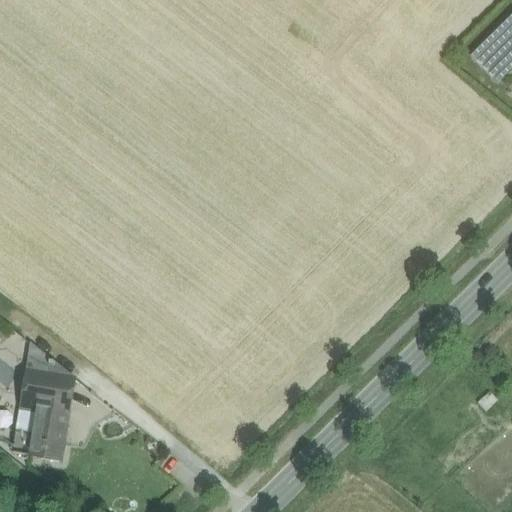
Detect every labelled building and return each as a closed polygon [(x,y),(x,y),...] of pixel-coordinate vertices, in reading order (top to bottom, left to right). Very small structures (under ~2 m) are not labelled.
[(511,16),(469,59),(496,87),(511,71),(511,16)] [(49,361),(31,347),(31,348),(32,348),(28,372),(47,376),(49,361)] [(74,380),(49,361),(47,376),(74,381),(74,380)] [(47,376),(28,372),(22,409),(37,411),(37,409),(68,415),(74,381),(47,376)] [(18,433),(33,435),(37,411),(22,409),(18,433)] [(68,415),(37,409),(37,411),(33,435),(29,458),(29,459),(60,464),(68,415)] [(18,433),(16,433),(12,455),(29,458),(33,435),(18,433)]
